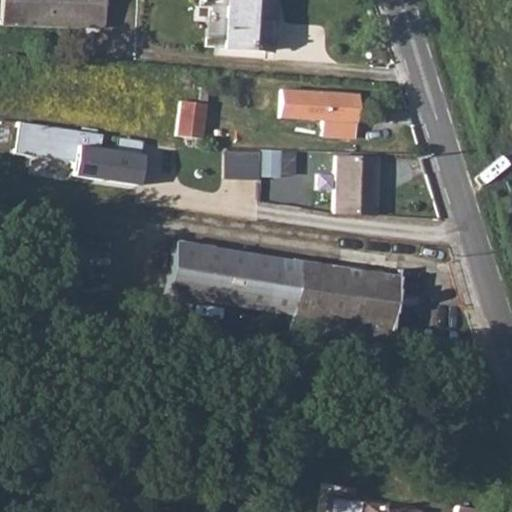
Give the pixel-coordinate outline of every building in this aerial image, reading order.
[(1,0),(0,23),(99,27),(99,0),(1,0)] [(228,0),(225,49),(265,52),(267,22),(272,22),(272,0),(228,0)] [(280,90),(278,118),(320,121),(320,136),(344,137),(345,122),(351,122),(353,95),(280,90)] [(184,101),(179,135),(198,138),(203,105),(184,101)] [(63,131),(54,188),(119,197),(121,183),(125,183),(130,141),(63,131)] [(333,157),(332,211),(371,213),(372,158),(333,157)] [(289,312),(285,336),(383,351),(386,331),(394,276),(297,261),(172,243),(164,293),(289,312)]
